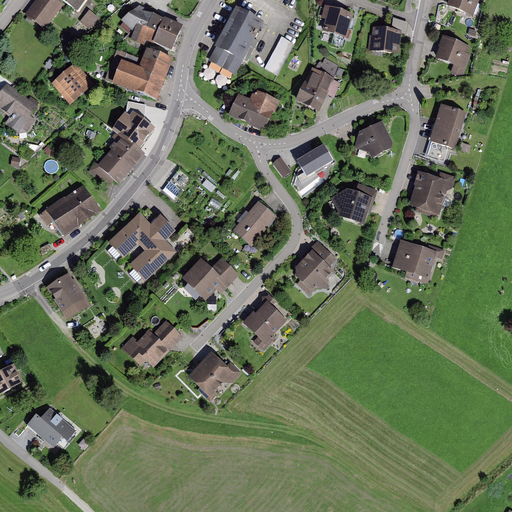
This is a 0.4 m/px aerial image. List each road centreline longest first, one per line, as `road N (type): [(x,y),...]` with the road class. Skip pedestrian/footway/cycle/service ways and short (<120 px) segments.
road 1 (residential): [(179,95),(162,145),(121,203),(49,267),(0,296)]
road 2 (residential): [(259,143),(261,162),(298,229),(287,252),(195,348)]
road 3 (residential): [(408,98),(415,129),(375,256)]
road 4 (residential): [(259,143),(284,143),(408,98)]
